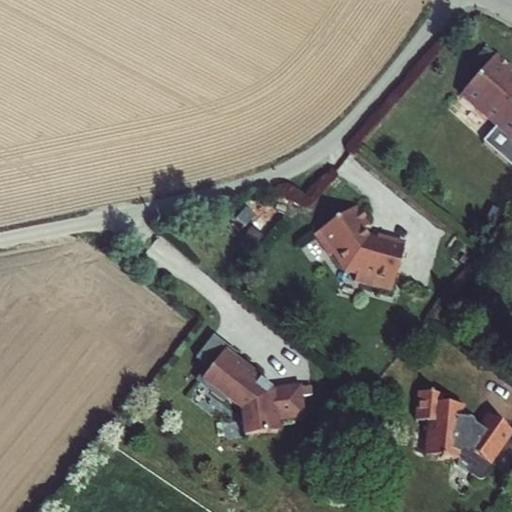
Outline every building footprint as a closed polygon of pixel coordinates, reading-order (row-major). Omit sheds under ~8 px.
[(493,49),(457,90),(493,122),(479,138),(511,167),(511,78),(509,78),(502,72),(509,64),(493,49)] [(353,203),(311,234),(327,254),(332,251),(344,269),(356,271),(355,277),(392,286),(403,237),(375,232),(375,235),(367,234),(361,224),(367,220),(353,203)] [(278,213),(269,204),(254,221),(263,229),(278,213)] [(192,361),(206,372),(222,352),(209,341),(192,361)] [(259,382),(222,352),(197,383),(208,393),(206,396),(219,406),(221,403),(236,415),(238,441),(271,438),(270,425),(297,422),(294,393),(267,394),(256,386),(259,382)] [(478,472),(490,458),(501,466),(511,451),(511,437),(504,432),(510,426),(488,408),(478,422),(468,420),(466,413),(450,411),(451,405),(427,402),(423,427),(434,429),(428,460),(447,462),(455,453),(478,472)]
